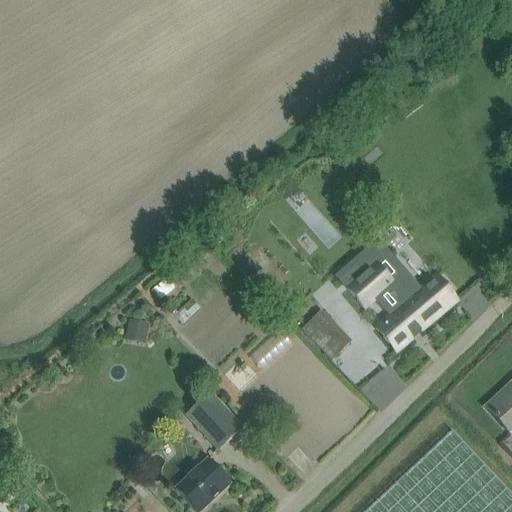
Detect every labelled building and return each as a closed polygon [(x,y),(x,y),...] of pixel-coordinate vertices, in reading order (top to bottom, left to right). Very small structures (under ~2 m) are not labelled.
[(221,250),(230,241),(224,235),(216,244),(221,250)] [(339,280),(364,309),(392,284),(376,266),(380,261),(372,252),(339,280)] [(456,301),(436,278),(416,295),(412,290),(395,304),(399,309),(376,328),(395,352),(456,301)] [(176,286),(159,293),(165,306),(182,298),(176,286)] [(351,345),(300,292),(282,310),(333,362),(351,345)] [(193,333),(209,316),(198,305),(182,321),(193,333)] [(153,347),(153,327),(134,327),(134,347),(153,347)] [(511,383),(511,385),(511,386),(511,389),(488,412),(509,435),(511,431),(511,383)] [(218,452),(242,430),(210,394),(185,417),(218,452)] [(368,511),(511,511),(511,496),(452,432),(368,511)] [(207,460),(175,491),(194,511),(201,511),(231,485),(207,460)]
